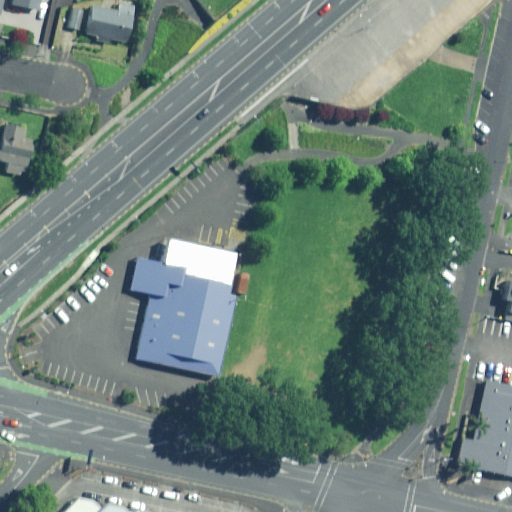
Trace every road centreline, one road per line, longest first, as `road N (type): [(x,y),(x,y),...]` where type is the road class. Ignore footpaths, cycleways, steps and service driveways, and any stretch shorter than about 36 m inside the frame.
road 1 (secondary): [(344,0),(9,294)]
road 2 (secondary): [(0,251),(293,0)]
road 3 (residential): [(437,407),(511,75)]
road 4 (secondary): [(287,477),(75,426)]
